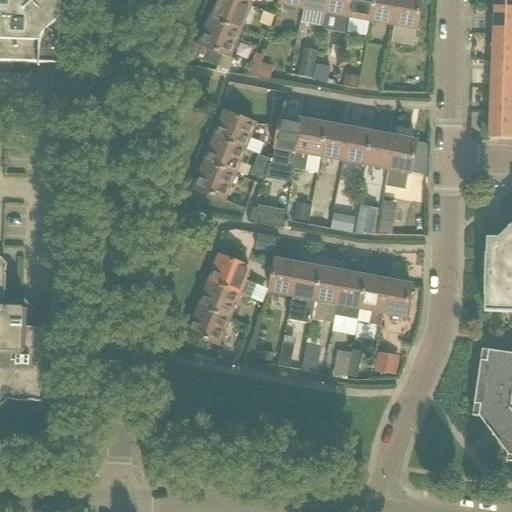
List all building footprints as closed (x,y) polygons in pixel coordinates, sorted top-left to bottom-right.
[(63,3),(62,0),(0,0),(0,63),(60,65),(62,17),(76,4),(75,3),(75,4),(63,3)] [(240,33),(250,7),(232,0),(218,0),(210,21),(240,33)] [(305,0),(281,0),(280,5),(303,9),(305,0)] [(326,13),(328,0),(305,0),(303,9),(301,24),(323,28),(326,13)] [(328,0),(326,13),(348,18),(351,0),(328,0)] [(351,0),(348,18),(371,22),(375,0),(351,0)] [(375,0),(371,22),(394,26),(398,0),(375,0)] [(417,30),(422,0),(398,0),(394,26),(417,30)] [(511,0),(494,0),(494,10),(511,10),(511,0)] [(511,36),(511,10),(494,10),(493,36),(511,36)] [(210,21),(205,34),(200,46),(203,47),(198,60),(230,73),(235,60),(230,58),(240,33),(210,21)] [(511,36),(493,36),(492,62),(511,62),(511,36)] [(305,49),(299,76),(313,79),(318,52),(305,49)] [(511,62),(492,62),(491,87),(511,87),(511,62)] [(267,79),(270,66),(259,63),(254,77),(267,79)] [(327,85),(331,68),(315,65),(312,82),(327,85)] [(358,90),(360,78),(345,75),(343,87),(358,90)] [(511,87),(491,87),(490,113),(511,113),(511,87)] [(255,125),(226,113),(215,139),(245,151),(245,150),(255,125)] [(511,113),(490,113),(489,140),(511,140),(511,113)] [(304,122),(281,118),(275,149),(272,166),(295,170),(304,122)] [(326,126),(304,122),(295,170),(317,175),(321,157),(326,126)] [(326,126),(321,157),(343,161),(349,130),(326,126)] [(349,130),(343,161),(366,166),(372,134),(349,130)] [(372,134),(366,166),(389,170),(394,139),(372,134)] [(235,176),(242,158),(253,162),(255,154),(245,150),(245,151),(215,139),(205,164),(235,176)] [(389,170),(411,174),(417,143),(394,139),(389,170)] [(251,176),(257,178),(263,181),(271,161),(259,156),(251,176)] [(205,164),(200,178),(195,190),(224,202),(235,176),(205,164)] [(295,220),(308,223),(311,207),(297,205),(295,220)] [(374,236),(379,210),(359,207),(355,233),(374,236)] [(256,223),(284,228),(286,214),(258,209),(256,223)] [(379,233),(392,235),(396,212),(383,210),(379,233)] [(352,233),(354,222),(343,220),(341,231),(352,233)] [(511,225),(498,239),(487,239),(486,255),(485,255),(484,297),(485,297),(484,313),(511,314),(511,225)] [(274,254),(277,240),(258,236),(256,250),(274,254)] [(223,258),(239,264),(244,252),(228,245),(223,258)] [(0,407),(2,408),(8,402),(42,404),(47,399),(50,335),(45,329),(27,329),(28,311),(23,306),(5,305),(7,264),(2,258),(0,257),(0,407)] [(245,280),(250,269),(220,257),(210,283),(239,295),(252,299),(257,285),(245,280)] [(299,266),(275,261),(269,294),(293,298),(299,266)] [(299,266),(293,298),(293,299),(315,303),(321,270),(299,266)] [(344,274),(321,270),(315,303),(337,307),(344,274)] [(337,307),(336,316),(358,321),(359,318),(366,278),(344,274),(337,307)] [(369,325),(380,327),(383,313),(389,282),(366,278),(359,318),(358,321),(358,323),(369,324),(369,325)] [(412,287),(411,287),(389,282),(383,313),(406,317),(412,287)] [(229,320),(239,295),(210,283),(199,308),(229,320)] [(199,308),(194,322),(189,334),(219,346),(229,320),(199,308)] [(291,370),(295,346),(283,344),(279,368),(291,370)] [(302,371),(316,374),(317,370),(319,370),(321,356),(319,356),(321,347),(308,344),(307,353),(305,366),(303,365),(302,371)] [(352,351),(352,354),(348,377),(357,379),(361,359),(362,353),(352,351)] [(511,354),(482,351),(473,417),(479,418),(494,437),(497,441),(511,429),(511,411),(511,410),(511,405),(511,354)] [(274,354),(261,352),(260,360),(272,363),(274,354)] [(352,354),(338,352),(334,374),(348,377),(352,354)] [(378,354),(375,373),(395,377),(399,358),(378,354)] [(511,429),(497,441),(507,455),(506,462),(511,463),(511,429)]
